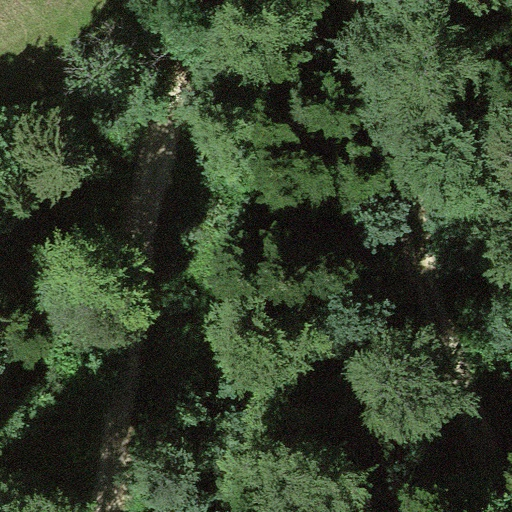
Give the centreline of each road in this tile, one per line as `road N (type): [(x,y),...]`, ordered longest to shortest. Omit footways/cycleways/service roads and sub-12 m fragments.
road 1 (track): [(506,511),(376,93),(322,0)]
road 2 (track): [(155,0),(165,78),(106,511)]
